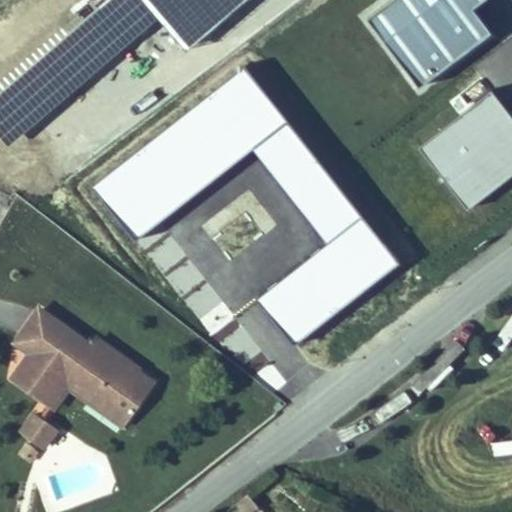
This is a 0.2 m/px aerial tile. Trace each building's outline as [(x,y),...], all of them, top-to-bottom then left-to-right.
[(490,0),(396,0),(367,22),(421,96),(497,41),(475,11),(490,0)] [(511,118),(511,117),(492,92),(418,148),(468,212),(511,178),(511,118)] [(158,379),(97,336),(92,344),(40,309),(25,331),(40,342),(34,352),(15,379),(55,405),(69,383),(75,375),(81,379),(75,387),(129,423),(158,379)] [(34,352),(40,342),(25,331),(18,343),(34,352)] [(75,387),(81,379),(75,375),(69,383),(75,387)] [(41,447),(54,428),(33,413),(20,432),(41,447)]
